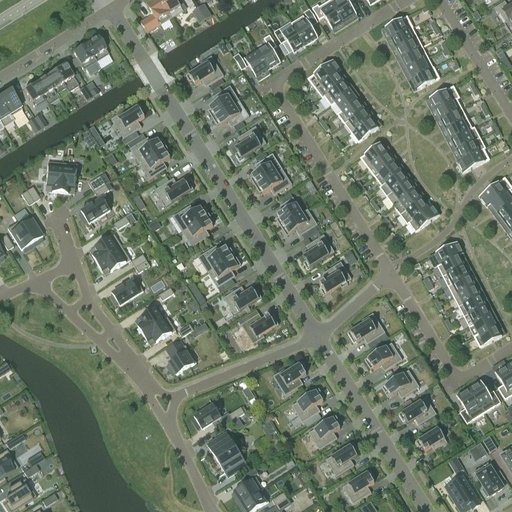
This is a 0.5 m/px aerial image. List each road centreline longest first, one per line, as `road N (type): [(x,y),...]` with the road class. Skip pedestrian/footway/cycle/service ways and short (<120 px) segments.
road 1 (residential): [(110,9),(316,338)]
road 2 (residential): [(391,274),(277,90),(287,75),(404,0)]
road 3 (residential): [(316,338),(425,511)]
road 4 (residential): [(511,348),(458,374),(391,274)]
road 5 (residential): [(171,400),(316,338)]
road 6 (residential): [(436,0),(511,117)]
road 7 (residential): [(0,77),(110,9)]
